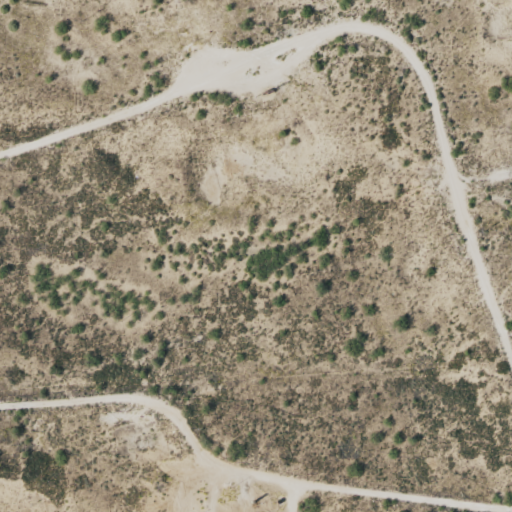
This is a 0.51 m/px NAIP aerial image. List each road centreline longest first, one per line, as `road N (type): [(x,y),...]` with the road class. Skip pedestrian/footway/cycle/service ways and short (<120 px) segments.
road 1 (track): [(511,396),(413,76),(378,41),(283,56),(208,121),(0,188)]
road 2 (track): [(0,437),(153,453),(265,511)]
